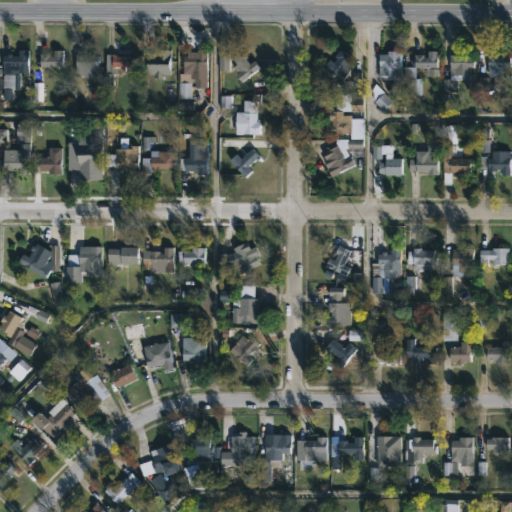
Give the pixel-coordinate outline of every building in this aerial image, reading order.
[(347,62),(351,65),(339,80),(333,75),(331,77),(328,75),(330,73),(321,66),(327,59),(331,62),(335,57),(333,56),(339,48),(351,57),(347,62)] [(161,74),(161,77),(151,77),(151,74),(146,74),(146,52),(154,52),(154,49),(168,49),(168,54),(167,54),(167,74),(161,74)] [(205,49),(205,87),(193,87),(193,78),(189,78),(188,73),(180,73),(181,55),(185,55),(185,51),(194,51),(194,49),(205,49)] [(244,58),(247,63),(252,59),(258,66),(239,81),(233,74),(235,72),(231,67),(234,64),(229,57),(239,49),(245,57),(244,58)] [(26,51),(26,74),(14,74),(14,100),(6,100),(6,76),(2,75),(2,65),(0,64),(0,57),(4,57),(4,53),(8,54),(8,57),(16,57),(16,50),(26,51)] [(385,79),(377,79),(377,54),(387,54),(387,50),(400,50),(400,74),(389,74),(389,79),(385,79)] [(435,50),(435,67),(425,67),(425,68),(412,67),(413,53),(422,53),(422,56),(426,56),(426,50),(435,50)] [(65,52),(42,52),(42,68),(65,69),(65,52)] [(83,53),(83,55),(96,55),(96,76),(73,75),(74,53),(83,53)] [(495,53),(495,56),(508,56),(508,66),(504,66),(504,73),(510,73),(510,91),(490,91),(490,75),(485,75),(485,69),(479,69),(479,59),(485,59),(485,53),(495,53)] [(471,66),(467,66),(467,72),(474,72),(473,88),(462,88),(463,74),(447,73),(448,54),(472,58),(471,66)] [(136,57),(114,57),(114,68),(136,68),(136,57)] [(361,91),(361,111),(340,111),(340,118),(361,118),(361,138),(348,138),(348,133),(324,133),(324,124),(330,124),(330,120),(327,120),(327,110),(334,110),(334,98),(332,98),(332,93),(361,91)] [(376,103),(384,113),(394,105),(386,95),(376,103)] [(255,100),(254,121),(257,121),(257,134),(233,133),(234,111),(241,111),(241,100),(255,100)] [(98,131),(99,176),(82,176),(82,170),(66,170),(66,148),(91,146),(91,131),(98,131)] [(352,164),(329,176),(321,159),(322,158),(319,152),(333,145),(334,138),(361,139),(361,148),(349,147),(353,155),(348,157),(352,164)] [(195,152),(195,157),(204,157),(204,173),(195,173),(195,170),(177,170),(177,158),(187,157),(187,140),(205,140),(205,149),(197,149),(197,152),(195,152)] [(435,142),(435,174),(426,174),(426,171),(408,171),(408,159),(414,159),(414,150),(425,150),(425,142),(435,142)] [(126,143),(126,145),(137,145),(136,173),(126,173),(126,168),(123,168),(123,170),(114,170),(114,166),(103,166),(103,153),(113,153),(113,148),(118,148),(118,143),(126,143)] [(250,147),(259,156),(254,161),(253,159),(246,165),(250,169),(243,176),(227,160),(233,153),(238,158),(250,147)] [(17,149),(27,150),(28,173),(16,173),(16,167),(1,169),(1,149),(17,149)] [(509,151),(509,174),(499,174),(499,168),(495,168),(495,171),(478,168),(479,161),(485,161),(485,158),(490,158),(490,150),(509,151)] [(173,151),(173,167),(153,167),(153,170),(148,170),(150,152),(157,153),(157,151),(173,151)] [(450,151),(450,158),(470,158),(470,172),(463,172),(463,175),(454,174),(454,172),(450,172),(450,184),(442,184),(442,151),(450,151)] [(390,153),(390,158),(400,158),(400,175),(383,175),(383,172),(378,172),(378,162),(383,162),(384,153),(390,153)] [(63,175),(64,159),(41,159),(41,174),(63,175)] [(245,242),(248,249),(254,246),(258,255),(255,256),(259,264),(236,274),(232,265),(217,265),(217,253),(233,252),(231,248),(245,242)] [(33,243),(49,252),(42,265),(49,270),(44,278),(16,262),(21,253),(26,257),(30,250),(27,249),(30,245),(32,246),(33,243)] [(346,258),(342,264),(348,267),(344,276),(323,266),(327,257),(332,260),(335,254),(333,253),(337,245),(348,250),(345,258),(346,258)] [(107,263),(107,248),(135,246),(135,264),(107,263)] [(99,247),(99,275),(89,275),(88,270),(82,271),(81,267),(79,267),(79,279),(70,279),(69,267),(66,267),(66,254),(77,254),(77,247),(99,247)] [(171,247),(171,272),(163,272),(163,269),(145,269),(145,263),(141,263),(141,251),(157,251),(157,253),(161,253),(161,247),(171,247)] [(202,263),(175,263),(175,251),(190,250),(190,247),(202,247),(202,263)] [(387,278),(387,287),(390,287),(390,289),(401,288),(401,299),(392,299),(392,291),(371,292),(370,262),(376,262),(376,254),(380,254),(380,248),(399,247),(399,274),(392,275),(393,277),(387,278)] [(419,248),(419,249),(431,250),(431,256),(435,257),(435,264),(431,264),(431,269),(421,269),(421,272),(417,272),(411,269),(411,263),(406,263),(406,251),(411,251),(411,247),(419,248)] [(456,296),(441,296),(441,275),(450,275),(449,251),(462,251),(462,247),(472,247),(473,280),(456,280),(456,296)] [(509,248),(509,264),(491,264),(491,260),(486,260),(486,266),(478,266),(478,249),(509,248)] [(253,285),(253,298),(257,298),(257,323),(253,323),(253,331),(245,331),(245,323),(229,323),(229,307),(237,307),(237,298),(239,298),(239,285),(253,285)] [(339,295),(339,302),(349,302),(349,324),(323,325),(323,315),(328,316),(328,312),(326,312),(326,302),(330,302),(330,295),(327,295),(327,287),(343,287),(343,295),(339,295)] [(11,310),(23,318),(20,323),(25,325),(23,328),(18,325),(11,337),(6,333),(7,332),(1,328),(5,321),(2,320),(6,314),(8,316),(11,310)] [(455,337),(455,341),(441,340),(441,313),(456,314),(455,337)] [(241,334),(246,340),(249,337),(257,344),(247,355),(251,359),(244,366),(228,350),(241,334)] [(20,353),(12,361),(9,357),(0,366),(0,338),(2,336),(20,353)] [(202,360),(202,363),(190,363),(190,360),(180,360),(180,337),(203,337),(203,360),(202,360)] [(330,338),(343,348),(346,343),(354,348),(340,367),(332,362),(336,357),(331,353),(329,354),(322,349),(330,338)] [(413,339),(413,343),(425,343),(425,347),(434,347),(434,364),(425,363),(425,358),(421,358),(421,360),(411,360),(411,357),(404,357),(404,339),(413,339)] [(165,341),(172,368),(162,370),(161,364),(146,367),(141,347),(154,342),(154,344),(165,341)] [(472,341),(472,354),(470,354),(470,361),(462,361),(462,363),(447,361),(448,347),(458,346),(458,341),(472,341)] [(388,346),(398,347),(397,362),(396,362),(396,364),(376,363),(377,351),(382,352),(382,347),(388,346)] [(507,347),(507,364),(493,363),(493,360),(485,360),(485,347),(507,347)] [(127,364),(134,378),(115,387),(110,377),(114,375),(112,371),(127,364)] [(86,365),(94,375),(97,372),(110,391),(94,403),(93,401),(82,409),(78,404),(76,406),(63,390),(83,375),(79,370),(86,365)] [(57,397),(65,406),(69,402),(78,411),(59,429),(65,435),(58,441),(39,419),(48,411),(50,413),(55,408),(50,402),(57,397)] [(201,435),(201,438),(207,438),(207,445),(211,445),(211,453),(207,453),(206,459),(194,459),(194,458),(192,458),(192,453),(190,453),(191,439),(193,439),(193,435),(201,435)] [(278,460),(278,467),(268,467),(268,481),(258,481),(259,461),(268,461),(268,460),(262,460),(263,441),(278,441),(278,435),(289,435),(288,453),(281,452),(281,460),(278,460)] [(376,466),(375,466),(375,436),(399,435),(399,466),(376,466)] [(252,436),(251,454),(229,454),(229,440),(233,440),(233,442),(242,442),(242,436),(252,436)] [(325,437),(325,461),(310,460),(310,468),(297,468),(298,460),(296,460),(296,440),(315,440),(315,436),(325,437)] [(362,436),(361,460),(351,460),(352,453),(336,453),(336,440),(345,440),(345,442),(352,442),(352,436),(362,436)] [(471,437),(470,466),(458,466),(458,461),(449,461),(449,440),(457,440),(457,436),(471,437)] [(506,437),(506,453),(489,453),(489,449),(484,449),(484,438),(490,438),(490,436),(506,437)] [(418,437),(418,439),(431,439),(431,445),(435,445),(435,452),(431,452),(431,462),(413,462),(413,476),(403,476),(403,463),(410,462),(410,437),(418,437)] [(43,448),(35,457),(37,459),(30,466),(11,446),(19,439),(22,443),(20,445),(24,448),(34,438),(43,448)] [(172,458),(176,469),(161,475),(159,470),(141,476),(137,464),(148,460),(149,463),(152,462),(148,451),(168,444),(173,458),(172,458)] [(17,469),(7,481),(11,485),(4,492),(0,487),(0,471),(10,462),(17,469)] [(129,472),(138,481),(132,487),(131,486),(114,503),(102,491),(109,484),(112,488),(122,476),(124,477),(129,472)] [(158,490),(165,502),(181,491),(173,480),(158,490)] [(103,511),(80,511),(82,510),(84,511),(89,511),(91,510),(89,508),(94,503),(103,511)]
